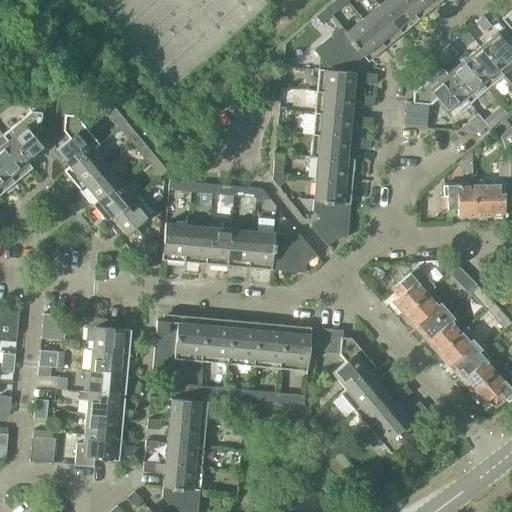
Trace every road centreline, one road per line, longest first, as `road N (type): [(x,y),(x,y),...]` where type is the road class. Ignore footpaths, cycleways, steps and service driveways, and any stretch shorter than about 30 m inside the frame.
road 1 (residential): [(37,280),(265,308),(336,284)]
road 2 (residential): [(392,232),(398,180),(389,163),(389,74),(480,0)]
road 3 (residential): [(501,465),(336,284)]
road 4 (residential): [(20,477),(37,280)]
road 5 (residential): [(336,284),(328,259),(241,150)]
road 6 (residential): [(392,232),(511,246)]
